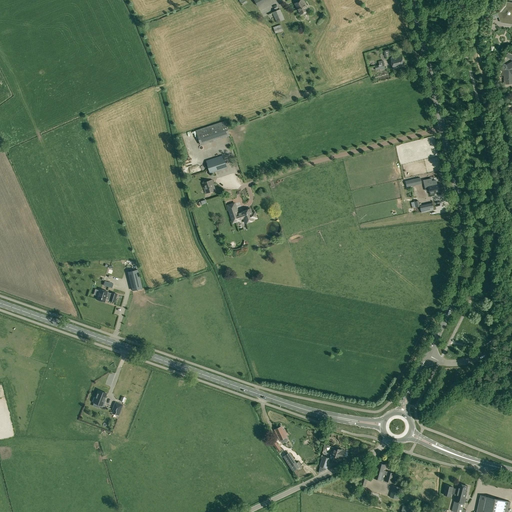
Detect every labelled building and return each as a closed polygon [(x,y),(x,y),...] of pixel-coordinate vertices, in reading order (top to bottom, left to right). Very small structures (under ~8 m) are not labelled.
[(309,11),(303,0),(301,0),(295,4),(301,15),(309,11)] [(511,0),(508,0),(508,2),(501,12),(493,15),(493,19),(499,17),(501,23),(511,24),(511,2),(511,0)] [(272,12),(277,23),(285,20),(280,9),(272,12)] [(490,35),(493,20),(483,19),(481,34),(490,35)] [(273,27),(275,32),(275,33),(283,31),(281,25),(279,25),(273,27)] [(394,69),(404,66),(402,56),(391,59),(394,69)] [(375,66),(376,70),(385,68),(383,60),(379,62),(380,65),(375,66)] [(503,76),(504,84),(511,84),(511,61),(507,65),(504,64),(500,70),(502,71),(501,73),(501,76),(503,76)] [(196,130),(201,146),(230,136),(225,121),(196,130)] [(207,162),(210,172),(224,168),(221,158),(207,162)] [(415,186),(415,185),(422,184),(421,177),(413,179),(406,181),(407,187),(415,186)] [(425,180),(426,187),(428,186),(430,194),(440,192),(439,184),(437,184),(436,180),(432,181),(431,178),(425,180)] [(206,193),(215,190),(212,180),(202,183),(206,193)] [(252,213),(251,211),(247,212),(247,210),(242,212),(242,213),(238,214),(235,203),(227,205),(233,223),(240,220),(239,217),(243,216),(245,223),(254,220),(254,219),(257,218),(255,212),(252,213)] [(432,203),(420,206),(422,213),(434,210),(432,203)] [(142,288),(138,269),(128,272),(132,290),(142,288)] [(123,291),(123,282),(114,282),(114,291),(123,291)] [(111,293),(107,292),(108,292),(100,289),(96,299),(104,302),(105,299),(109,300),(109,301),(114,302),(117,294),(112,292),(111,293)] [(137,299),(138,302),(133,303),(134,306),(149,303),(147,296),(137,299)] [(103,321),(113,324),(116,313),(106,310),(103,321)] [(112,369),(102,367),(100,377),(110,379),(112,369)] [(98,390),(95,398),(94,397),(92,401),(94,402),(93,402),(94,403),(101,405),(103,406),(106,401),(104,400),(106,394),(98,390)] [(115,402),(112,409),(114,410),(112,413),(118,415),(122,405),(115,402)] [(275,430),(280,440),(286,437),(285,434),(287,433),(285,429),(284,429),(283,427),(282,427),(275,430)] [(273,444),(278,451),(281,449),(276,442),(273,444)] [(345,452),(346,451),(339,449),(339,448),(336,447),(335,448),(334,447),(331,455),(330,458),(329,459),(337,462),(339,458),(343,459),(344,456),(347,457),(348,453),(345,452)] [(303,467),(300,460),(297,462),(291,451),(285,454),(294,471),(303,467)] [(320,466),(326,468),(329,459),(330,458),(323,456),(322,459),(320,466)] [(389,472),(385,471),(384,471),(385,465),(378,463),(376,470),(375,470),(373,478),(382,480),(384,474),(388,475),(386,481),(391,483),(393,473),(389,472)] [(458,489),(453,488),(452,493),(456,495),(455,497),(452,511),(455,511),(465,511),(466,510),(463,509),(467,494),(466,494),(468,486),(459,484),(458,489)] [(398,499),(401,487),(393,485),(389,497),(398,499)] [(452,493),(453,488),(453,487),(446,485),(444,495),(451,497),(452,493)] [(508,511),(510,502),(507,501),(497,499),(481,495),(477,510),(476,511),(508,511)]
